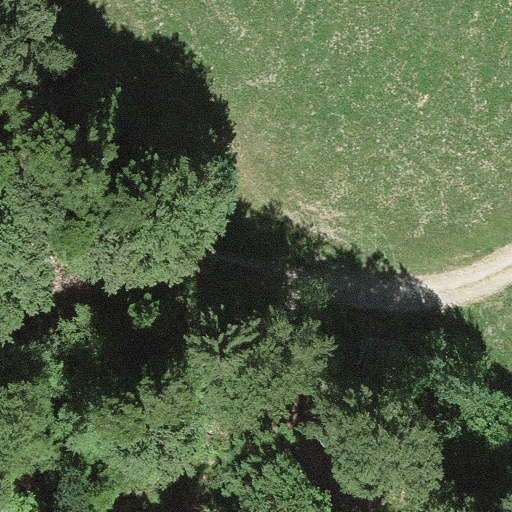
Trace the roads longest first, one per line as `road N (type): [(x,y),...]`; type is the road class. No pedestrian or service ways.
road 1 (track): [(0,317),(110,265),(162,262),(393,298)]
road 2 (track): [(511,267),(463,291),(393,298)]
